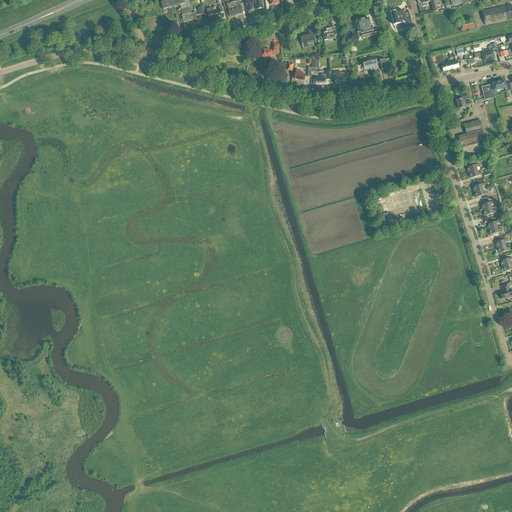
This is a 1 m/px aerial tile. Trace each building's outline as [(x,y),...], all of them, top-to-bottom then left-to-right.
[(163,10),(180,5),(179,2),(184,0),(169,0),(161,2),(163,10)] [(179,2),(180,5),(183,16),(182,16),(184,23),(197,20),(196,15),(195,12),(192,13),(188,1),(187,1),(186,0),(184,0),(179,2)] [(245,0),(246,2),(247,6),(248,11),(249,12),(252,11),(252,10),(252,5),(253,5),(252,1),(251,0),(245,0)] [(263,9),(261,0),(254,0),(256,10),(259,9),(260,10),(262,10),(262,9),(263,9)] [(434,13),(430,0),(418,0),(418,1),(422,0),(425,0),(426,3),(431,2),(433,13),(434,13)] [(430,0),(434,13),(438,12),(437,6),(441,5),(439,0),(430,0)] [(228,10),(229,12),(230,17),(243,14),(242,10),(245,9),(243,3),(240,4),(241,6),(228,10)] [(215,7),(206,9),(207,13),(209,20),(221,17),(220,13),(223,12),(222,6),(219,7),(219,9),(216,10),(215,7)] [(511,6),(509,7),(508,7),(504,8),(504,7),(482,11),(485,26),(511,19),(511,6)] [(396,13),(396,12),(391,13),(394,26),(400,24),(401,25),(400,26),(401,30),(413,27),(409,12),(404,14),(403,11),(396,13)] [(369,19),(356,22),(359,33),(358,33),(359,39),(362,38),(362,39),(367,38),(378,35),(378,36),(382,35),(381,29),(377,30),(373,31),(372,25),(371,26),(369,19)] [(462,31),(475,28),(473,21),(467,23),(466,21),(460,23),(462,31)] [(336,27),(328,29),(326,29),(327,32),(322,33),(324,41),(334,38),(334,36),(338,35),(336,27)] [(316,43),(313,29),(308,30),(309,36),(300,38),(303,50),(308,48),(307,45),(316,43)] [(506,42),(507,44),(511,43),(511,36),(508,37),(502,38),(503,42),(506,42)] [(280,45),(273,43),(271,52),(260,49),(259,52),(260,53),(259,57),(270,60),(271,56),(271,54),(277,56),(280,45)] [(486,52),(475,55),(475,58),(483,57),(484,62),(489,60),(489,61),(494,60),(493,53),(487,54),(486,52)] [(450,60),(452,70),(459,68),(457,61),(454,62),(453,58),(452,58),(452,55),(449,56),(450,60)] [(447,71),(452,70),(450,60),(448,60),(448,63),(445,64),(443,56),(436,58),(437,65),(441,64),(443,74),(447,73),(447,71)] [(364,66),(363,67),(363,68),(364,68),(365,71),(371,69),(371,71),(379,70),(378,68),(381,67),(382,71),(388,69),(386,60),(380,61),(379,59),(376,60),(373,61),(373,63),(368,64),(363,65),(364,66)] [(302,72),(296,71),(294,79),(295,80),(295,79),(299,82),(300,81),(304,81),(304,82),(305,75),(303,75),(302,72)] [(316,85),(317,85),(317,86),(320,86),(320,85),(325,85),(325,80),(326,80),(330,80),(330,71),(321,72),(321,75),(321,79),(316,79),(313,79),(313,85),(316,85)] [(344,85),(344,79),(348,78),(348,73),(345,73),(341,73),(341,72),(333,73),(333,76),(334,80),(335,80),(335,85),(340,85),(340,86),(343,86),(343,85),(344,85)] [(507,88),(505,81),(492,84),(493,89),(490,89),(490,87),(482,89),(485,101),(493,99),(492,95),(497,94),(496,91),(507,88)] [(464,103),(463,99),(456,101),(458,106),(457,106),(457,108),(458,109),(459,110),(466,108),(465,107),(472,106),(471,102),(464,103)] [(485,140),(482,131),(480,121),(464,125),(466,135),(458,137),(461,149),(485,142),(485,140)] [(467,168),(468,174),(477,171),(476,168),(480,167),(479,165),(467,168)] [(477,171),(468,174),(470,179),(482,175),(481,173),(478,174),(477,171)] [(485,186),(485,184),(484,181),(480,182),(481,185),(472,187),(474,193),(483,190),(482,187),(485,186)] [(483,190),(474,193),(475,198),(488,195),(487,192),(484,193),(483,190)] [(481,206),(482,211),(491,209),(490,206),(494,205),(493,202),(481,206)] [(491,209),(482,211),(484,217),(496,213),(496,211),(492,212),(491,209)] [(486,225),(488,230),(497,228),(496,225),(499,224),(499,221),(486,225)] [(497,228),(488,230),(490,236),(502,232),(501,230),(498,231),(497,228)] [(496,249),(505,246),(505,243),(508,242),(507,240),(506,240),(495,243),(496,249)] [(505,246),(496,249),(498,254),(510,251),(510,248),(506,249),(505,246)] [(500,262),(502,267),(511,264),(510,261),(511,260),(511,255),(506,256),(507,260),(500,262)] [(511,264),(502,267),(504,273),(511,269),(511,267),(511,264)] [(509,290),(508,284),(501,286),(503,292),(500,293),(502,300),(506,299),(507,299),(509,299),(510,298),(511,297),(511,293),(511,290),(509,290)]
